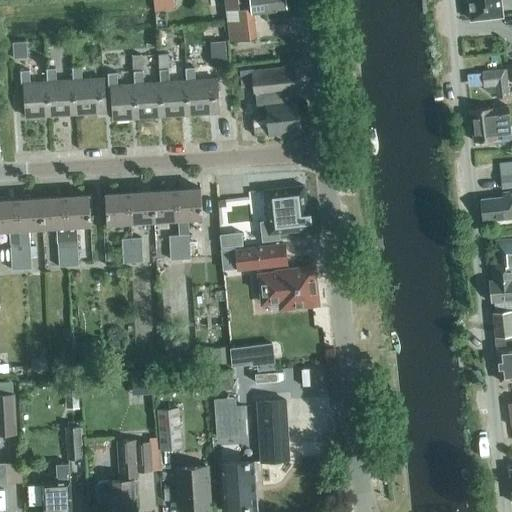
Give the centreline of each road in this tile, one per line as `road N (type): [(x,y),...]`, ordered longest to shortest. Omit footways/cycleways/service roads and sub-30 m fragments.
road 1 (residential): [(506,511),(448,0)]
road 2 (unclassified): [(365,511),(326,152)]
road 3 (residential): [(0,173),(326,152)]
road 4 (unclassified): [(326,152),(309,0)]
